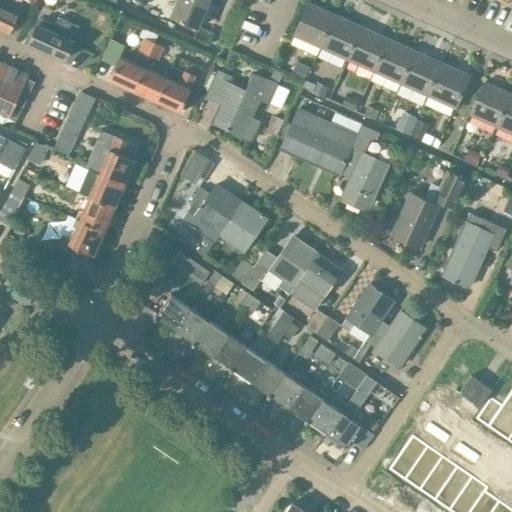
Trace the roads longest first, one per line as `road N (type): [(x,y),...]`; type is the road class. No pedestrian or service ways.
road 1 (residential): [(179,124),(464,316)]
road 2 (residential): [(291,461),(95,324)]
road 3 (residential): [(344,497),(464,316)]
road 4 (residential): [(95,324),(179,124)]
road 5 (residential): [(0,45),(179,124)]
road 6 (residential): [(0,463),(95,324)]
road 7 (residential): [(511,49),(397,0)]
